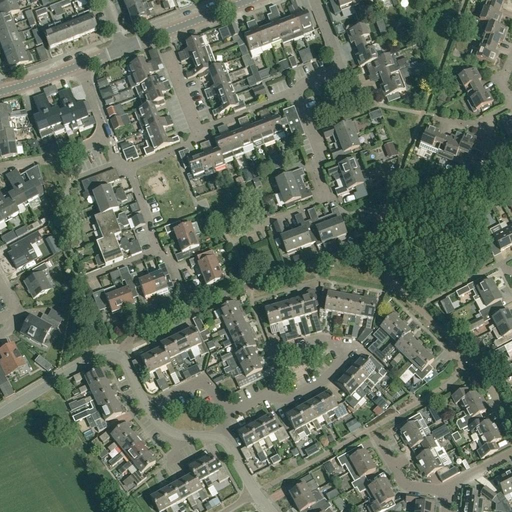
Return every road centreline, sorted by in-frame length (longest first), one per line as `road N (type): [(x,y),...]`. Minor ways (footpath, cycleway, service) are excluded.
road 1 (residential): [(272,389),(274,351),(318,339),(350,348),(323,381),(276,397)]
road 2 (residential): [(250,229),(328,197),(316,164),(326,160),(297,93)]
road 3 (tertiary): [(220,439),(164,429),(119,355)]
road 4 (tertiary): [(0,414),(101,354),(119,355)]
